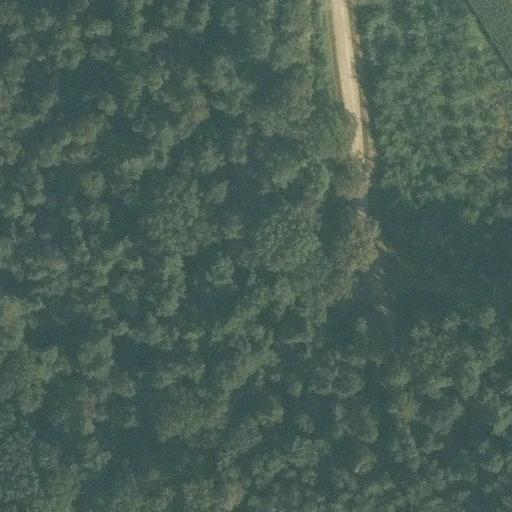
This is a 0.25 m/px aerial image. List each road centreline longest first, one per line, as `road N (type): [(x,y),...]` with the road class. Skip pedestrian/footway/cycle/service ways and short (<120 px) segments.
road 1 (track): [(0,129),(375,291)]
road 2 (track): [(375,291),(345,303),(92,511)]
road 3 (track): [(344,0),(375,291)]
road 4 (track): [(484,511),(375,291)]
road 5 (track): [(511,301),(375,291)]
